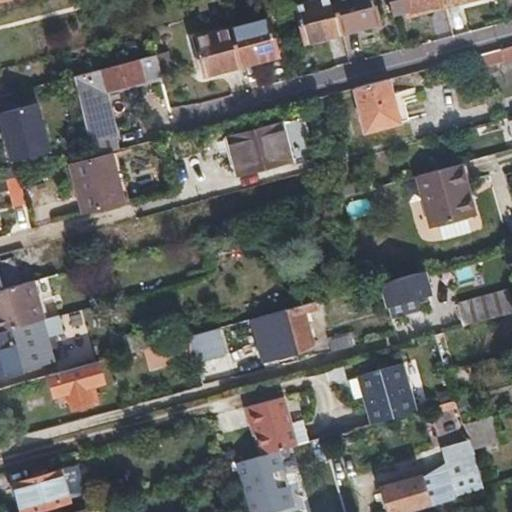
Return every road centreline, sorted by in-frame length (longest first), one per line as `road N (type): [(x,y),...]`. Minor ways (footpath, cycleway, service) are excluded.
road 1 (residential): [(511,33),(191,118)]
road 2 (unknown): [(0,469),(138,422),(307,383)]
